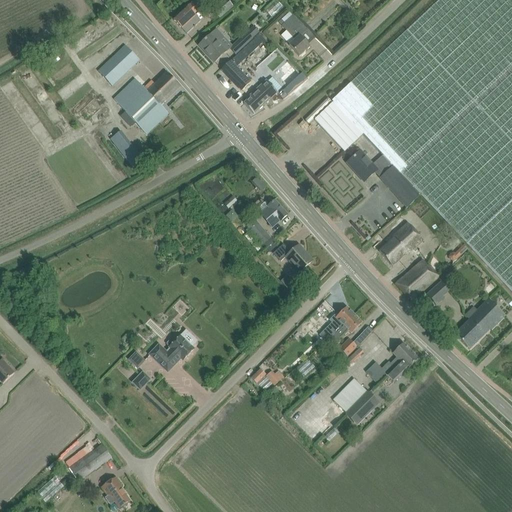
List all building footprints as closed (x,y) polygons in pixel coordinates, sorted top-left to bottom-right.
[(200,21),(193,14),(207,2),(205,0),(195,0),(173,20),(186,34),(193,28),(194,28),(195,27),(194,27),(200,21)] [(225,0),(213,10),(220,18),(232,7),(226,0),(225,0)] [(511,0),(440,0),(314,121),(339,147),(344,153),(363,135),(383,156),(373,165),(361,152),(349,162),(358,173),(357,174),(364,182),(377,171),(382,177),(380,179),(406,209),(420,196),(463,241),(466,244),(469,248),(511,293),(511,0)] [(293,16),(286,23),(282,27),(294,41),(289,46),(299,57),(310,47),(300,36),(307,30),(293,16)] [(214,63),(230,49),(229,49),(231,47),(216,31),(212,35),(211,35),(198,46),(214,63)] [(247,32),(231,47),(229,49),(230,49),(235,55),(253,39),(247,32)] [(98,72),(112,87),(139,61),(125,46),(98,72)] [(221,70),(241,91),(250,83),(230,61),(221,70)] [(282,91),(278,95),(283,100),(287,96),(308,79),(302,73),(282,91)] [(113,99),(126,113),(121,117),(131,128),(136,123),(146,134),(168,114),(160,105),(179,87),(167,74),(155,85),(152,81),(144,89),(135,79),(113,99)] [(277,92),(266,81),(257,90),(258,91),(244,104),(254,114),(277,92)] [(111,139),(137,173),(147,166),(120,132),(111,139)] [(228,205),(233,211),(242,205),(238,199),(228,205)] [(275,201),(268,207),(265,203),(258,209),(258,211),(261,214),(260,214),(272,228),(287,215),(275,201)] [(263,245),(266,249),(274,243),(254,220),(246,227),(262,245),(263,245)] [(423,241),(407,224),(393,237),(394,239),(379,252),(392,267),(412,248),(413,250),(423,241)] [(467,251),(469,248),(466,244),(463,241),(454,250),(453,249),(447,252),(444,257),(447,263),(451,265),(467,251)] [(280,262),(286,257),(299,272),(299,273),(313,261),(312,261),(299,246),(291,253),(283,245),(273,254),(280,262)] [(400,290),(411,301),(418,294),(438,275),(428,264),(422,269),(417,264),(403,278),(395,285),(400,290)] [(441,282),(426,295),(436,306),(444,299),(443,297),(449,291),(441,282)] [(488,300),(468,320),(469,320),(454,335),(469,350),(490,329),(491,330),(505,317),(488,300)] [(308,322),(314,328),(330,312),(324,306),(308,322)] [(321,334),(327,341),(354,316),(346,308),(335,318),(339,322),(335,327),(331,324),(321,334)] [(362,324),(354,316),(327,341),(326,342),(333,348),(341,340),(340,338),(347,331),(351,334),(362,324)] [(369,329),(372,332),(378,326),(374,323),(369,329)] [(356,348),(357,349),(366,340),(361,335),(353,343),(349,340),(335,355),(342,362),(356,348)] [(183,361),(193,350),(180,337),(175,342),(172,339),(171,339),(166,344),(166,345),(170,348),(169,348),(171,350),(167,354),(159,346),(150,355),(167,372),(176,363),(176,362),(180,358),(183,361)] [(386,376),(411,352),(403,344),(393,354),(397,358),(390,364),(389,363),(382,369),(376,363),(366,373),(377,385),(386,376)] [(354,372),(369,356),(363,350),(348,366),(354,372)] [(418,360),(411,352),(386,376),(393,383),(407,369),(408,370),(418,360)] [(144,361),(136,353),(129,360),(137,369),(144,361)] [(14,374),(1,360),(0,361),(0,382),(2,385),(14,374)] [(251,378),(257,384),(265,375),(260,370),(251,378)] [(284,380),(278,373),(275,376),(272,372),(265,378),(275,387),(281,381),(282,382),(284,380)] [(150,380),(142,373),(133,383),(140,390),(150,380)] [(294,387),(286,378),(284,380),(282,382),(289,391),(294,387)] [(368,393),(355,380),(334,402),(346,415),(368,393)] [(368,393),(346,415),(358,426),(375,409),(367,402),(372,397),(368,393)] [(334,445),(342,434),(336,430),(328,441),(334,445)] [(79,482),(111,458),(102,445),(70,469),(79,482)] [(101,488),(107,497),(104,498),(110,506),(114,503),(119,509),(130,502),(120,488),(122,487),(116,478),(103,487),(101,488)] [(41,495),(49,504),(66,489),(58,480),(41,495)]
